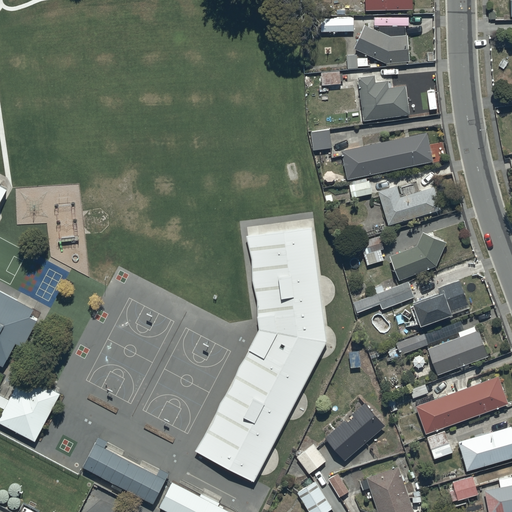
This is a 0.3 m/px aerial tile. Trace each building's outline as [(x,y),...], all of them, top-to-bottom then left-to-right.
[(411,0),(365,0),(365,8),(412,8),(411,0)] [(363,26),(353,47),(386,62),(409,60),(407,33),(405,34),(404,24),(379,26),(378,14),(362,16),(363,26)] [(325,22),(325,30),(353,30),(353,16),(333,17),(333,22),(325,22)] [(356,54),(346,54),(347,68),(357,67),(357,65),(367,65),(367,57),(356,57),(356,54)] [(321,72),(322,84),(340,82),(339,70),(321,72)] [(374,74),(358,76),(363,119),(409,113),(405,84),(388,86),(387,79),(375,81),(374,74)] [(310,130),(312,149),(332,146),(329,128),(310,130)] [(391,139),(353,147),(341,149),(347,178),(433,160),(427,131),(391,139)] [(348,181),(351,196),(372,192),(370,182),(376,181),(375,175),(348,181)] [(378,189),(387,223),(441,208),(434,185),(400,195),(397,184),(378,189)] [(312,219),(246,229),(261,328),(195,450),(255,482),(330,343),(312,219)] [(417,244),(389,254),(399,279),(435,265),(445,241),(422,231),(417,244)] [(360,240),(366,264),(383,259),(380,248),(383,247),(380,235),(360,240)] [(427,277),(412,283),(415,291),(421,288),(423,295),(429,292),(427,285),(430,284),(427,277)] [(376,292),(353,301),(357,311),(379,302),(382,308),(414,296),(408,281),(397,285),(395,279),(389,281),(391,287),(384,290),(382,284),(374,287),(376,292)] [(443,290),(413,301),(421,323),(469,307),(459,279),(441,285),(443,290)] [(0,365),(2,367),(15,342),(24,347),(37,323),(29,319),(35,309),(0,290),(0,365)] [(437,373),(487,354),(477,329),(428,347),(437,373)] [(427,344),(423,332),(389,344),(394,357),(401,355),(400,353),(406,351),(407,355),(414,353),(413,349),(427,344)] [(497,375),(415,405),(426,433),(508,402),(497,375)] [(0,417),(0,421),(36,439),(59,393),(32,379),(26,389),(17,384),(0,417)] [(346,420),(345,419),(325,435),(344,458),(385,424),(360,395),(349,404),(354,411),(352,413),(353,414),(346,420)] [(457,441),(466,469),(511,454),(511,429),(510,425),(457,441)] [(444,430),(426,436),(434,457),(452,451),(444,430)] [(296,457),(308,473),(325,460),(314,444),(296,457)] [(82,469),(151,506),(164,483),(95,446),(82,469)] [(15,450),(3,474),(56,502),(53,506),(63,511),(69,511),(83,486),(53,471),(56,466),(47,462),(44,466),(15,450)] [(413,511),(397,465),(366,476),(378,511),(413,511)] [(500,487),(484,489),(487,511),(496,511),(511,509),(511,471),(511,472),(511,476),(499,478),(500,487)] [(337,472),(328,477),(339,496),(348,490),(337,472)] [(473,475),(452,480),(457,499),(478,494),(473,475)] [(315,481),(297,492),(309,511),(323,511),(331,507),(315,481)] [(157,511),(159,511),(219,511),(169,487),(157,511)]
